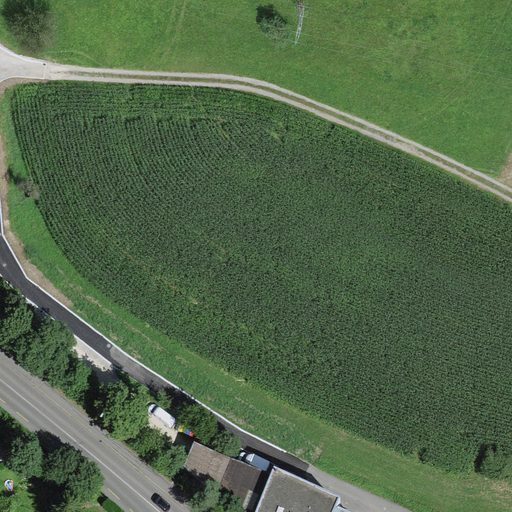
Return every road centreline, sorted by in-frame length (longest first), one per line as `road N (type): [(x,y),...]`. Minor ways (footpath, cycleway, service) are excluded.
road 1 (track): [(0,67),(243,81),(511,199)]
road 2 (tertiary): [(0,375),(156,511)]
